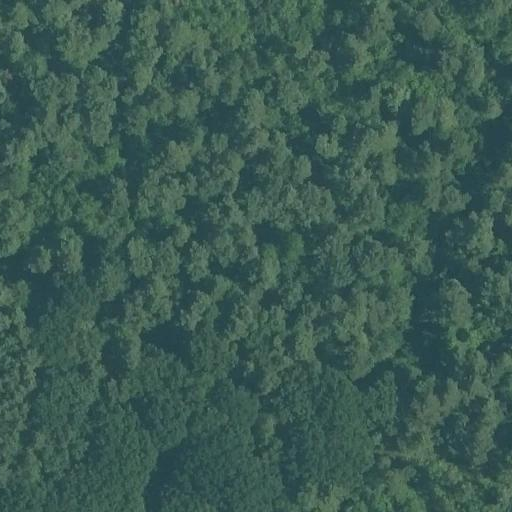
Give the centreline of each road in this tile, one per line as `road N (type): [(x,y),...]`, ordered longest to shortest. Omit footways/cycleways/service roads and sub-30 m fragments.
road 1 (track): [(0,264),(362,454),(412,456),(511,489)]
road 2 (track): [(511,101),(335,511)]
